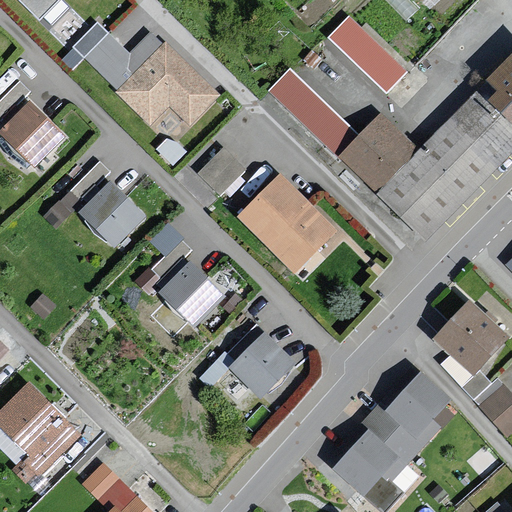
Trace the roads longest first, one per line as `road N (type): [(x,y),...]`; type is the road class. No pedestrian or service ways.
road 1 (residential): [(0,16),(352,368)]
road 2 (residential): [(436,280),(145,0)]
road 3 (residential): [(0,315),(196,511)]
road 4 (residential): [(352,368),(222,511)]
road 5 (residential): [(511,458),(392,326)]
